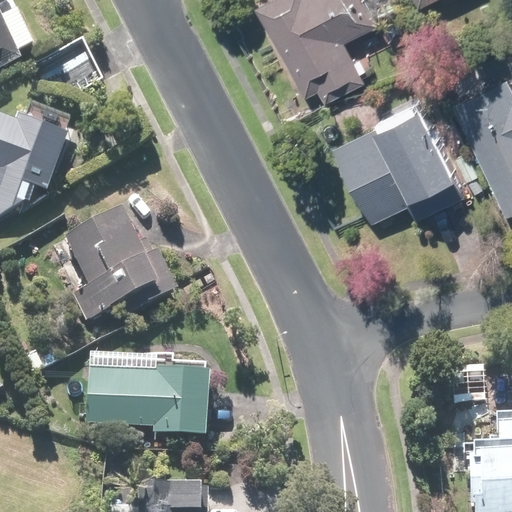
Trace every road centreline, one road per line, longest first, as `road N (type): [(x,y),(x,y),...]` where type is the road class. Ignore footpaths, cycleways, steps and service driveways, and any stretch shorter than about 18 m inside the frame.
road 1 (unclassified): [(144,0),(323,345)]
road 2 (residential): [(323,345),(511,303)]
road 3 (unclassified): [(323,345),(356,511)]
